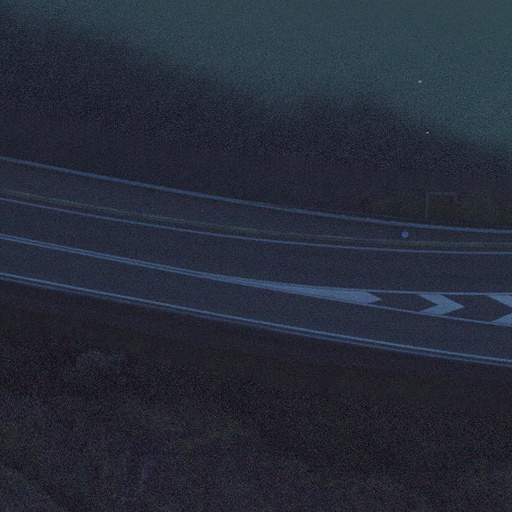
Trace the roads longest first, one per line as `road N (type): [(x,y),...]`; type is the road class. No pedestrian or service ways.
road 1 (primary): [(0,196),(180,231),(511,271)]
road 2 (motorway): [(511,316),(168,267)]
road 3 (motorway): [(511,277),(374,279),(168,267)]
road 4 (motorway): [(168,267),(0,241)]
